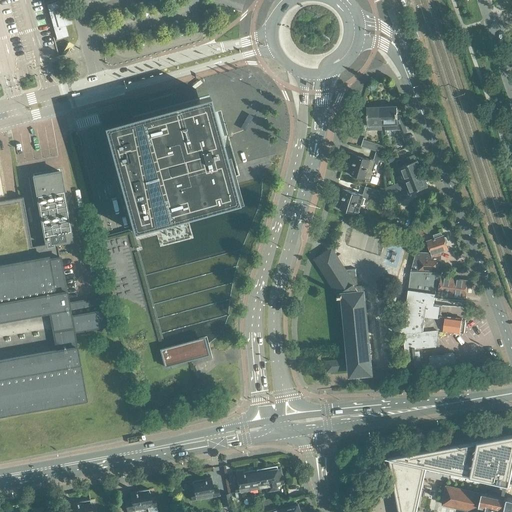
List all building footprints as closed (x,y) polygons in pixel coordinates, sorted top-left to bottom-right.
[(0,0),(0,99),(16,95),(47,86),(66,81),(64,73),(61,61),(55,41),(52,28),(43,0),(0,0)] [(62,13),(59,1),(47,4),(57,39),(69,36),(65,24),(62,25),(59,14),(62,13)] [(132,231),(133,231),(187,216),(192,215),(193,219),(244,205),(230,157),(226,158),(209,95),(103,125),(131,229),(132,231)] [(400,130),(402,134),(407,132),(401,116),(398,116),(397,106),(380,107),(380,117),(382,119),(382,125),(383,125),(383,134),(388,134),(387,130),(400,130)] [(365,113),(359,134),(365,135),(366,130),(382,130),(382,125),(382,119),(380,117),(380,107),(367,107),(367,114),(365,113)] [(363,140),(361,147),(377,152),(377,153),(386,156),(384,146),(363,140)] [(374,166),(374,164),(378,165),(380,160),(385,162),(387,156),(386,156),(377,153),(375,161),(353,154),(351,162),(354,163),(350,174),(370,180),(374,166)] [(390,163),(396,161),(400,160),(397,153),(387,156),(389,162),(390,163)] [(399,183),(422,174),(420,168),(421,166),(419,163),(417,162),(417,161),(416,161),(414,155),(406,158),(409,165),(394,170),(399,183)] [(60,171),(33,176),(38,202),(39,205),(46,244),(46,246),(57,243),(73,241),(60,171)] [(388,194),(401,188),(404,196),(427,187),(426,185),(428,184),(426,181),(424,180),(422,174),(399,183),(386,189),(388,194)] [(165,409),(213,396),(182,284),(169,235),(137,243),(133,231),(132,231),(131,229),(114,233),(106,236),(90,178),(85,179),(97,239),(105,268),(146,414),(158,411),(165,409)] [(369,196),(378,199),(384,201),(386,193),(365,187),(363,195),(343,189),(340,196),(341,197),(341,196),(343,197),(340,209),(359,215),(364,200),(367,201),(369,196)] [(0,414),(86,399),(73,331),(109,324),(107,309),(71,316),(68,302),(60,257),(57,243),(46,246),(46,244),(32,247),(23,197),(0,200),(0,414)] [(394,219),(391,230),(398,232),(402,221),(394,219)] [(424,231),(415,229),(413,235),(422,238),(424,231)] [(411,271),(411,272),(412,272),(438,273),(438,272),(440,272),(441,256),(440,252),(448,249),(446,244),(448,242),(446,238),(444,237),(443,236),(442,236),(441,233),(434,235),(435,239),(428,241),(432,253),(416,252),(411,271)] [(397,234),(395,241),(401,243),(403,236),(397,234)] [(351,377),(374,375),(366,298),(366,295),(365,285),(358,286),(357,277),(356,268),(347,269),(333,247),(314,259),(337,296),(338,296),(339,310),(343,310),(347,358),(326,360),(327,372),(350,370),(351,377)] [(405,338),(406,348),(420,347),(436,345),(437,339),(438,330),(443,331),(445,317),(442,316),(442,314),(441,314),(442,306),(434,305),(436,291),(440,292),(440,288),(436,288),(438,273),(412,272),(407,302),(409,302),(399,334),(400,334),(401,337),(402,336),(403,338),(405,338)] [(440,288),(440,292),(439,293),(465,297),(467,281),(441,277),(440,288)] [(445,316),(445,317),(443,331),(460,334),(460,332),(464,333),(466,320),(462,320),(462,318),(445,316)] [(210,347),(209,344),(207,336),(197,339),(197,340),(203,361),(213,359),(211,350),(210,347)] [(424,362),(422,362),(420,347),(406,348),(408,372),(425,370),(424,362)] [(432,369),(456,365),(454,354),(430,356),(432,369)] [(404,376),(403,367),(382,369),(383,378),(404,376)] [(385,457),(382,467),(391,469),(399,511),(416,511),(418,502),(424,476),(453,483),(456,483),(503,493),(506,494),(507,495),(509,484),(511,472),(511,434),(451,446),(389,458),(385,457)] [(256,469),(260,488),(267,487),(268,491),(277,490),(276,485),(284,484),(282,475),(280,468),(277,468),(277,466),(256,469)] [(260,488),(256,469),(244,472),(236,474),(238,485),(234,486),(236,497),(238,497),(237,492),(260,488)] [(191,500),(220,495),(218,489),(213,490),(211,477),(210,478),(211,481),(206,482),(206,479),(205,479),(192,481),(194,490),(189,491),(191,500)] [(511,511),(511,498),(507,497),(507,498),(482,493),(446,485),(442,504),(478,511),(511,511)] [(153,511),(158,511),(157,506),(155,497),(151,498),(149,489),(136,491),(136,492),(136,494),(131,495),(131,492),(130,492),(131,499),(125,500),(127,511),(148,508),(148,511),(153,511)] [(231,504),(229,493),(222,494),(225,506),(231,504)] [(263,508),(274,504),(272,498),(261,501),(263,508)] [(92,509),(90,500),(77,502),(76,502),(77,505),(72,506),(72,503),(71,503),(72,510),(66,511),(96,511),(96,508),(92,509)]
